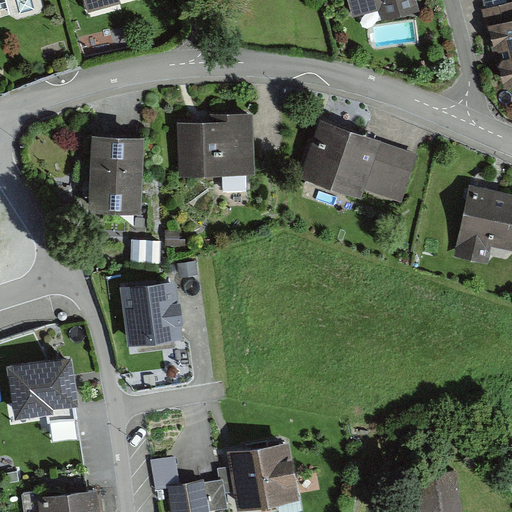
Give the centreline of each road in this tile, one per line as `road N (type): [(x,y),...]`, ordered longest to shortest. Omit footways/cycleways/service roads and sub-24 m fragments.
road 1 (residential): [(511,139),(346,76),(278,64),(121,73),(0,114)]
road 2 (residential): [(70,274),(103,351),(126,511)]
road 3 (residential): [(0,162),(70,274)]
